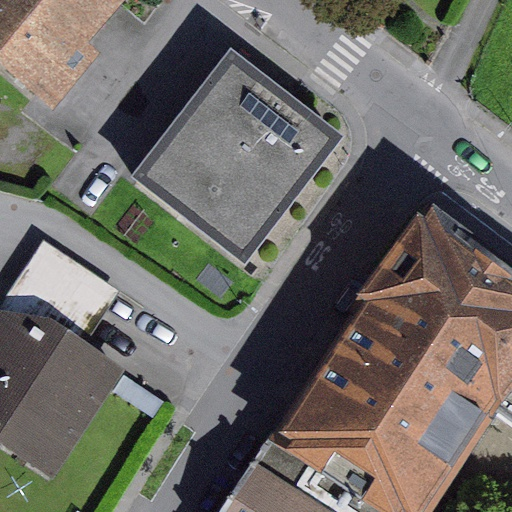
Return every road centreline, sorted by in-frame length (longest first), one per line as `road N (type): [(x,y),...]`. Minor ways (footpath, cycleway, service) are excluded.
road 1 (residential): [(166,511),(260,357),(438,120)]
road 2 (residential): [(438,120),(277,0)]
